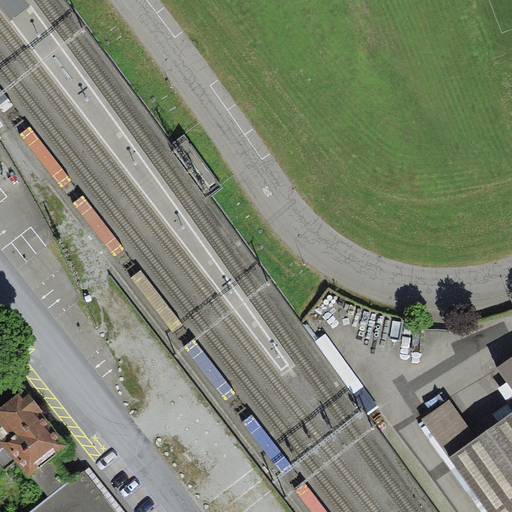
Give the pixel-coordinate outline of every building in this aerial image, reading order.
[(511,357),(498,368),(511,387),(511,357)] [(19,396),(0,410),(0,474),(16,462),(27,476),(32,472),(54,455),(67,444),(43,414),(44,412),(30,394),(23,400),(19,396)] [(424,423),(492,511),(511,511),(511,410),(478,436),(453,402),(424,423)] [(74,481),(54,455),(32,472),(52,498),(74,481)] [(115,511),(85,473),(74,481),(52,498),(33,511),(115,511)]
